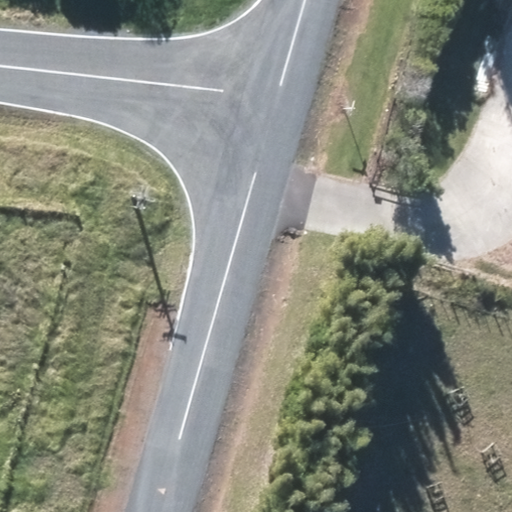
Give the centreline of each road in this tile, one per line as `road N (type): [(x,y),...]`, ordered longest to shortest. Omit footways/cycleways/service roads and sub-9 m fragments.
road 1 (residential): [(170,511),(273,146)]
road 2 (unclassified): [(273,146),(0,112)]
road 3 (track): [(262,186),(511,253)]
road 4 (residential): [(273,146),(312,0)]
road 5 (track): [(474,243),(511,126)]
